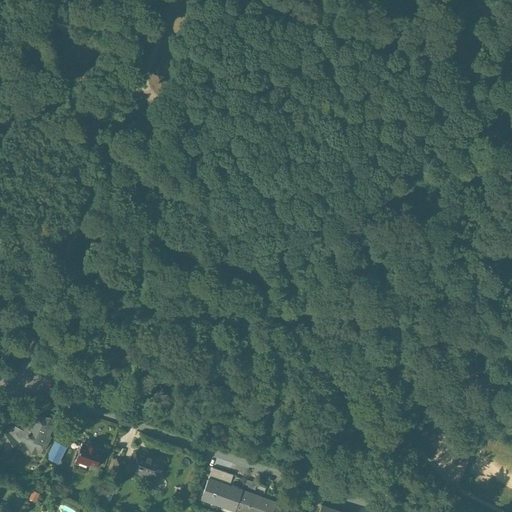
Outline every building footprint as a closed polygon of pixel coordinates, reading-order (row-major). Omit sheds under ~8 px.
[(48,420),(32,420),(29,426),(21,426),(20,429),(15,426),(0,436),(0,440),(1,443),(0,445),(0,451),(6,454),(8,451),(22,441),(28,444),(30,448),(29,450),(31,454),(39,454),(42,448),(45,448),(49,439),(55,442),(65,421),(55,416),(54,418),(48,418),(48,420)] [(66,448),(55,443),(47,459),(58,464),(66,448)] [(99,448),(86,444),(85,445),(82,444),(76,460),(91,465),(90,467),(96,469),(102,451),(99,450),(99,448)] [(156,459),(136,452),(130,469),(150,476),(153,469),(160,471),(164,461),(156,459)] [(123,461),(116,459),(112,473),(119,475),(123,461)] [(223,472),(212,468),(209,478),(219,482),(223,472)] [(230,490),(218,486),(219,482),(209,478),(201,500),(235,511),(238,504),(239,504),(243,490),(247,480),(246,480),(243,490),(232,486),(230,490)] [(256,483),(247,480),(243,490),(253,493),(256,483)] [(253,493),(243,490),(239,504),(238,504),(235,511),(272,511),(276,501),(253,493)]
